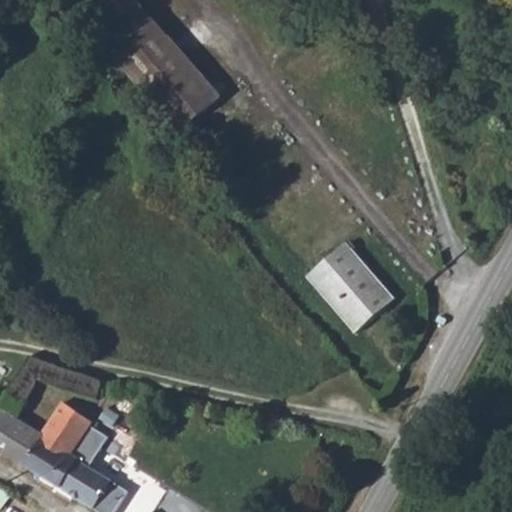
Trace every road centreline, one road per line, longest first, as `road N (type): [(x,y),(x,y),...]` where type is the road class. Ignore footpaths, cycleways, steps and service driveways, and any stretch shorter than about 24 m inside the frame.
road 1 (track): [(410,438),(0,346)]
road 2 (tertiary): [(511,257),(370,511)]
